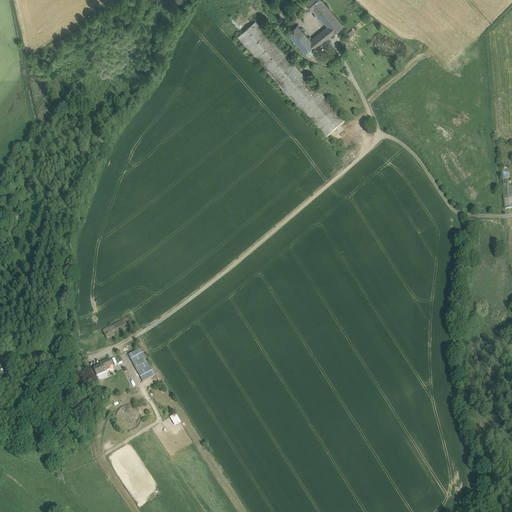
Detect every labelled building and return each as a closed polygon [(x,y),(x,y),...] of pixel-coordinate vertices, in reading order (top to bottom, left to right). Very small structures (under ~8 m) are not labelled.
[(322,1),(321,0),(308,0),(305,3),(311,10),(312,9),(315,12),(325,4),(322,1)] [(333,14),(325,4),(315,12),(327,26),(323,30),(317,34),(324,42),(343,26),(333,14)] [(347,23),(337,11),(333,14),(343,26),(347,23)] [(345,123),(256,20),(237,37),(326,139),(345,123)] [(306,28),(301,22),(297,25),(302,32),(306,28)] [(302,32),(297,25),(287,34),(304,53),(314,45),(302,32)] [(317,34),(313,38),(306,28),(302,32),(314,45),(316,48),(324,42),(317,34)] [(511,195),(509,167),(501,168),(505,209),(511,208),(511,195)] [(130,317),(103,331),(107,340),(134,326),(130,317)] [(155,375),(141,349),(128,356),(142,382),(149,379),(155,375)] [(104,367),(103,365),(101,366),(94,369),(98,380),(107,377),(105,371),(104,367)] [(155,375),(149,379),(152,385),(159,382),(155,375)] [(176,414),(172,417),(177,426),(181,423),(176,414)]
